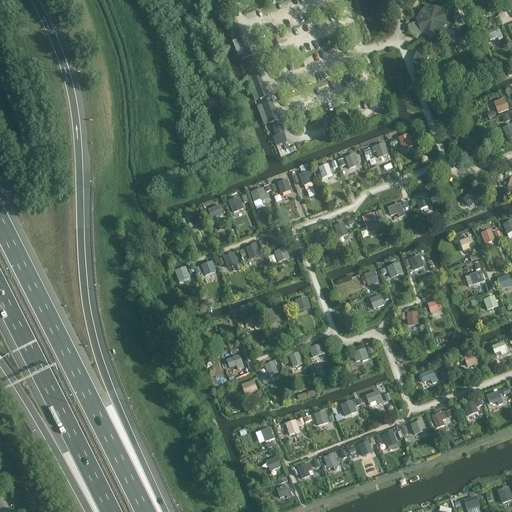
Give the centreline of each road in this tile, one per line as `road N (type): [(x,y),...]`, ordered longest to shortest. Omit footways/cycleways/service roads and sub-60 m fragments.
road 1 (motorway): [(165,511),(99,360),(83,287),(69,83),(34,0)]
road 2 (motorway): [(144,511),(0,221)]
road 3 (motorway): [(0,293),(110,511)]
road 4 (motorway): [(0,360),(89,511)]
